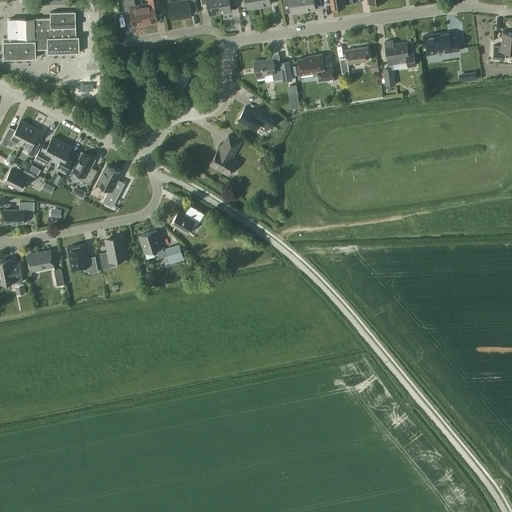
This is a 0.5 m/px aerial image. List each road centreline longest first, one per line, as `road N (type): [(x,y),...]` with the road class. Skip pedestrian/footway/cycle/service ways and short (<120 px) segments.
road 1 (unclassified): [(504,511),(293,258),(218,204),(151,170)]
road 2 (residential): [(229,42),(459,5),(511,10)]
road 3 (residential): [(0,244),(135,218),(154,203),(151,170)]
road 4 (residential): [(143,159),(170,120),(220,103),(229,42)]
road 5 (residential): [(143,159),(10,91)]
